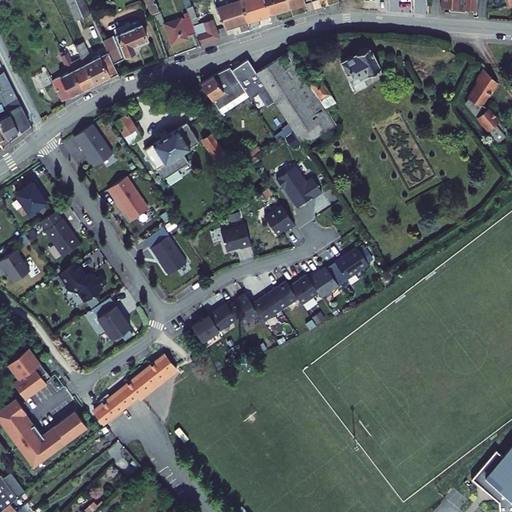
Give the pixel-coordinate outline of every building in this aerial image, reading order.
[(158,13),(152,0),(144,0),(151,16),(152,16),(158,13)] [(265,20),(258,0),(245,0),(236,3),(244,26),(265,20)] [(258,0),(265,20),(288,13),(283,0),(258,0)] [(307,0),(283,0),(288,13),(309,7),(307,0)] [(444,0),(444,11),(453,11),(453,12),(461,13),(461,14),(461,15),(462,16),(479,18),(480,0),(444,0)] [(223,32),(244,26),(236,3),(214,10),(223,32)] [(75,17),(80,29),(93,24),(88,11),(75,17)] [(193,16),(188,18),(188,16),(163,23),(160,14),(155,16),(159,28),(163,26),(171,44),(187,38),(186,35),(194,33),(190,24),(196,23),(193,16)] [(200,33),(196,34),(201,46),(218,39),(211,23),(198,27),(200,33)] [(138,24),(112,33),(122,55),(137,50),(135,45),(145,42),(138,24)] [(99,37),(106,53),(89,60),(81,43),(73,47),(81,64),(91,86),(115,74),(111,63),(120,59),(110,34),(99,37)] [(80,92),(91,86),(81,64),(73,68),(63,50),(60,52),(80,92)] [(341,130),(329,114),(339,107),(319,78),(317,78),(298,50),(290,54),(288,54),(287,54),(289,58),(258,79),(276,107),(295,135),(307,153),(341,130)] [(80,92),(60,52),(56,54),(64,72),(50,80),(61,101),(80,92)] [(357,98),(368,92),(364,84),(383,75),(371,53),(342,68),(357,98)] [(249,65),(233,75),(245,94),(248,98),(252,105),(260,100),(268,112),(276,107),(258,79),(249,65)] [(0,127),(3,133),(4,135),(27,123),(2,73),(0,73),(0,96),(3,102),(0,103),(2,108),(1,108),(0,107),(0,127)] [(216,81),(203,89),(218,111),(245,94),(233,75),(232,73),(216,81)] [(387,82),(383,75),(364,84),(368,92),(387,82)] [(486,78),(478,92),(482,94),(476,105),(488,112),(494,100),(496,101),(501,92),(486,78)] [(248,98),(245,94),(218,111),(221,116),(248,98)] [(493,112),(482,121),(492,134),(503,123),(493,112)] [(118,114),(111,118),(123,135),(131,146),(141,139),(127,117),(122,120),(118,114)] [(113,154),(92,124),(74,137),(94,167),(113,154)] [(184,124),(143,151),(158,172),(199,145),(184,124)] [(204,142),(208,147),(219,165),(228,159),(212,137),(204,142)] [(295,169),(276,182),(283,192),(284,192),(297,210),(314,198),(315,200),(322,195),(312,181),(306,185),(295,169)] [(126,177),(108,189),(121,209),(122,208),(130,221),(148,209),(126,177)] [(15,194),(29,214),(49,201),(35,181),(15,194)] [(281,208),(264,220),(277,238),(286,231),(288,233),(295,228),(281,208)] [(61,256),(79,244),(62,218),(61,219),(55,211),(39,221),(45,230),(44,230),(61,256)] [(245,227),(220,234),(226,253),(239,249),(240,251),(251,247),(245,227)] [(168,237),(149,249),(167,276),(186,264),(168,237)] [(2,268),(12,282),(28,271),(14,250),(0,259),(0,266),(1,269),(2,268)] [(356,250),(334,265),(346,283),(368,269),(356,250)] [(77,293),(84,302),(96,293),(94,290),(105,283),(100,275),(93,279),(91,276),(80,272),(74,264),(54,277),(62,287),(64,286),(66,289),(77,293)] [(319,298),(322,302),(339,291),(325,270),(308,282),(319,298)] [(306,278),(288,289),(297,303),(302,309),(319,298),(308,282),(306,278)] [(285,284),(268,296),(281,314),(297,303),(288,289),(285,284)] [(238,302),(227,309),(236,322),(241,329),(258,318),(251,307),(243,296),(236,301),(238,302)] [(268,296),(251,307),(258,318),(263,326),(281,314),(268,296)] [(122,318),(121,318),(114,306),(96,318),(111,341),(129,328),(122,318)] [(225,306),(208,317),(208,318),(218,333),(236,322),(227,309),(225,306)] [(198,324),(190,329),(201,345),(218,333),(208,318),(198,325),(198,324)] [(48,377),(53,373),(29,345),(8,362),(20,376),(15,380),(28,396),(49,378),(48,377)] [(118,393),(115,389),(107,396),(110,399),(96,409),(106,420),(139,396),(153,385),(179,365),(170,354),(118,393)] [(179,365),(153,385),(156,389),(182,370),(179,365)] [(0,409),(0,415),(38,463),(90,422),(78,406),(46,432),(37,420),(37,421),(28,411),(29,410),(18,396),(0,409)] [(511,511),(511,449),(504,459),(496,453),(473,480),(488,493),(499,503),(500,511),(511,511)] [(28,486),(15,470),(7,460),(0,465),(0,467),(2,469),(0,470),(0,511),(1,511),(17,492),(28,486)]
